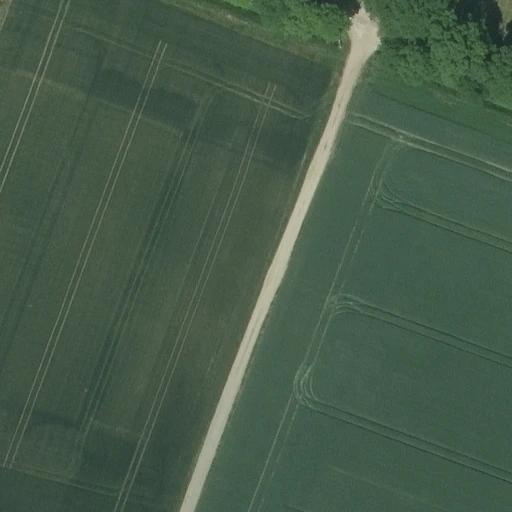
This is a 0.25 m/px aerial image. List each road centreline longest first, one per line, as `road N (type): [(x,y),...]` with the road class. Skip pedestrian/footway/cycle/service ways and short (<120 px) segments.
road 1 (track): [(362,31),(189,511)]
road 2 (unclassified): [(511,85),(362,31)]
